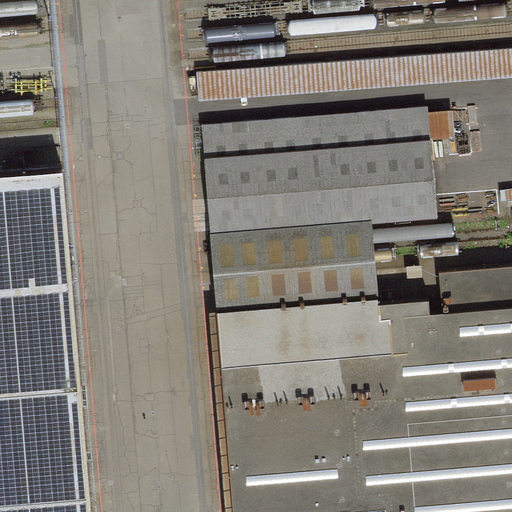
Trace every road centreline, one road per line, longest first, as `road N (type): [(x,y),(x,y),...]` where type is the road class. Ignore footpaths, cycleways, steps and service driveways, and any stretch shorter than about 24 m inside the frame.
road 1 (unknown): [(118,80),(148,171),(151,208),(145,305),(153,511)]
road 2 (unknown): [(118,80),(511,106)]
road 3 (unknown): [(0,64),(94,60),(118,80)]
